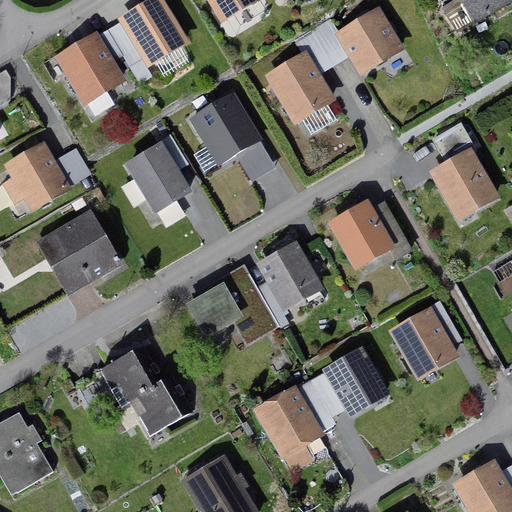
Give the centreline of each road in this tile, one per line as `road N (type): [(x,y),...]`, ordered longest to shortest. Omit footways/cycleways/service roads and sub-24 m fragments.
road 1 (residential): [(389,161),(0,380)]
road 2 (residential): [(511,411),(339,511)]
